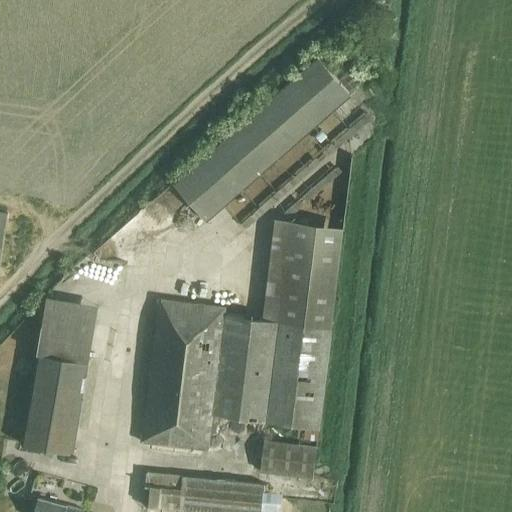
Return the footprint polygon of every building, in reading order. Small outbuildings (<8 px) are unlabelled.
[(318,57),(173,183),(207,221),(352,94),(318,57)] [(368,112),(233,229),(238,235),(372,117),(368,112)] [(337,165),(283,213),(288,218),(341,170),(337,165)] [(158,299),(141,442),(208,451),(213,414),(292,423),(290,435),(305,437),(304,443),(265,439),(261,472),(313,479),(333,327),(332,327),(345,226),(276,218),(263,318),(225,313),(226,307),(158,299)] [(75,266),(74,272),(125,282),(126,276),(91,269),(75,266)] [(47,296),(21,443),(43,447),(41,455),(52,457),(54,449),(75,453),(99,305),(47,296)] [(147,472),(144,506),(205,511),(281,511),(283,492),(265,492),(265,483),(147,472)] [(39,497),(34,511),(83,511),(84,510),(39,497)]
